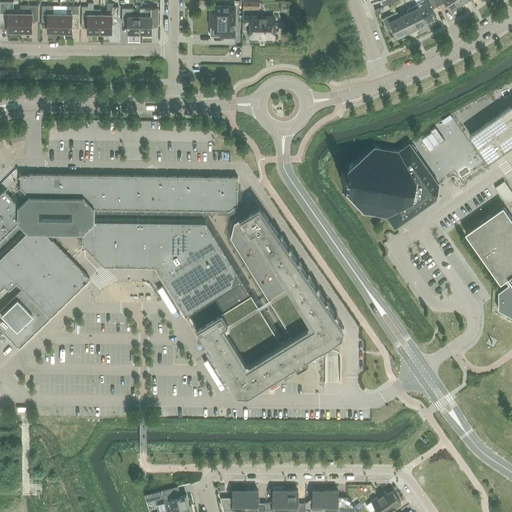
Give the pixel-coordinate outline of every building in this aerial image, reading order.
[(438,5),(435,0),(420,0),(416,3),(416,4),(417,4),(426,23),(436,18),(432,9),(438,5)] [(435,0),(438,5),(445,2),(450,10),(460,4),(456,0),(435,0)] [(20,13),(20,10),(13,10),(13,2),(0,2),(0,4),(0,23),(8,24),(7,31),(20,32),(20,13)] [(244,2),(244,10),(261,10),(261,2),(244,2)] [(99,35),(100,14),(100,9),(93,9),(93,3),(88,3),(88,6),(82,6),(82,21),(88,21),(87,33),(92,33),(92,35),(99,35)] [(104,14),(100,14),(99,35),(107,35),(107,33),(112,33),(112,21),(118,21),(118,7),(112,7),(112,3),(107,3),(107,11),(104,14)] [(407,8),(409,12),(416,27),(417,29),(424,26),(423,24),(426,23),(417,4),(416,4),(407,8)] [(27,13),(20,13),(20,32),(32,32),(32,20),(38,20),(38,6),(27,6),(27,13)] [(60,32),(60,13),(53,13),(53,6),(42,6),(42,20),(48,20),(47,32),(60,32)] [(60,13),(60,32),(72,32),(72,21),(78,21),(78,6),(67,6),(67,14),(60,13)] [(210,36),(234,36),(234,6),(215,6),(215,11),(210,11),(210,36)] [(139,33),(140,16),(139,16),(133,16),(133,8),(122,8),(122,22),(128,22),(127,33),(139,33)] [(140,8),(139,16),(140,16),(139,33),(151,33),(152,22),(158,23),(158,9),(140,8)] [(407,32),(399,17),(397,11),(381,18),(387,30),(392,28),(397,37),(407,32)] [(409,12),(399,17),(407,32),(416,27),(409,12)] [(250,37),(274,37),(274,18),(254,18),(254,16),(244,16),(244,24),(250,24),(250,37)] [(511,104),(469,135),(488,161),(511,143),(511,104)] [(429,151),(444,140),(435,127),(430,131),(431,132),(421,139),(429,151)] [(363,212),(364,212),(387,216),(395,227),(436,198),(433,195),(434,190),(435,186),(438,184),(409,143),(398,151),(390,150),(375,147),(374,147),(348,165),(348,166),(347,172),(340,171),(339,178),(346,179),(345,185),(345,186),(363,212)] [(40,197),(40,174),(20,174),(19,175),(20,176),(20,188),(29,197),(40,197)] [(40,174),(40,197),(83,198),(83,175),(40,174)] [(83,198),(93,209),(137,209),(137,176),(83,175),(83,198)] [(137,176),(137,209),(180,210),(181,176),(137,176)] [(181,176),(180,210),(229,210),(237,205),(238,177),(181,176)] [(494,188),(506,203),(511,199),(511,192),(504,181),(494,188)] [(0,193),(0,230),(5,236),(19,222),(19,206),(5,191),(4,190),(3,190),(3,191),(0,193)] [(84,195),(28,194),(17,205),(17,222),(27,233),(83,233),(95,222),(95,206),(84,195)] [(511,218),(503,206),(465,232),(500,282),(503,280),(504,280),(508,285),(507,286),(498,292),(498,309),(511,316),(511,218)] [(136,244),(137,222),(93,222),(82,233),(82,244),(103,265),(104,266),(125,266),(126,250),(136,244)] [(169,222),(137,222),(136,244),(126,250),(125,266),(155,267),(155,266),(162,266),(168,266),(169,222)] [(206,223),(169,222),(168,266),(162,266),(165,271),(160,274),(170,292),(186,317),(190,315),(194,321),(197,327),(250,295),(246,289),(242,282),(237,273),(206,223)] [(0,327),(19,347),(50,317),(89,279),(44,231),(28,231),(0,258),(0,264),(12,278),(17,282),(16,283),(22,289),(0,310),(0,327)] [(0,264),(0,288),(1,289),(4,286),(12,278),(0,264)] [(211,350),(235,388),(254,389),(297,363),(300,361),(305,358),(306,357),(320,349),(323,354),(339,344),(335,339),(343,334),(344,328),(299,264),(251,294),(250,295),(197,327),(211,350)] [(17,282),(12,278),(4,286),(9,290),(16,283),(17,282)] [(212,375),(216,372),(211,364),(207,366),(212,375)] [(146,502),(164,497),(163,494),(175,491),(174,487),(144,495),(146,502)] [(233,502),(222,502),(224,511),(237,511),(238,510),(245,510),(245,490),(233,490),(233,497),(233,502)] [(245,490),(245,510),(252,510),(252,511),(265,511),(265,503),(258,502),(258,490),(245,490)] [(265,503),(265,511),(277,511),(278,510),(285,511),(285,490),(273,490),(273,503),(265,503)] [(285,490),(285,511),(292,511),(305,511),(305,503),(298,503),(298,490),(285,490)] [(167,511),(189,506),(186,495),(177,497),(175,491),(163,494),(164,497),(167,511)] [(313,503),(305,503),(305,511),(317,511),(318,511),(325,511),(325,491),(313,491),(313,503)] [(338,491),(325,491),(325,511),(357,511),(348,498),(341,502),(341,503),(338,503),(338,491)] [(387,494),(386,491),(371,501),(376,508),(372,511),(392,511),(391,509),(400,503),(392,491),(387,494)]
